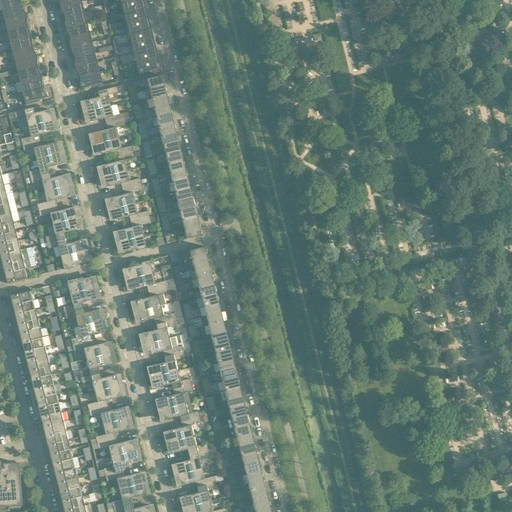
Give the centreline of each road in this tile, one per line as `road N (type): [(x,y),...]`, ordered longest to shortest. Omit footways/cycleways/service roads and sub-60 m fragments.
road 1 (residential): [(286,511),(157,0)]
road 2 (residential): [(168,511),(42,0)]
road 3 (residential): [(49,511),(0,319)]
